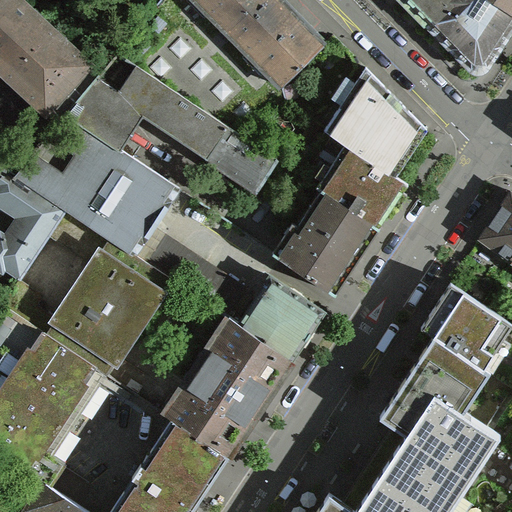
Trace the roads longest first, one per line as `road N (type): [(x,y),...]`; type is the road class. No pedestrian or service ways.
road 1 (unclassified): [(247,511),(490,139)]
road 2 (residential): [(490,139),(446,106),(343,0)]
